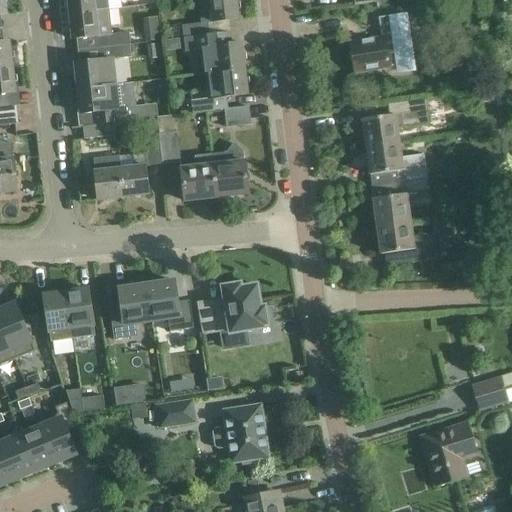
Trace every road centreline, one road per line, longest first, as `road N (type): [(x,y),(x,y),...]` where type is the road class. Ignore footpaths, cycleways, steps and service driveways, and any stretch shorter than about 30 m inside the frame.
road 1 (residential): [(69,246),(39,0)]
road 2 (residential): [(69,246),(305,229)]
road 3 (residential): [(305,229),(277,0)]
road 4 (residential): [(354,511),(314,305)]
road 5 (residential): [(314,305),(511,297)]
